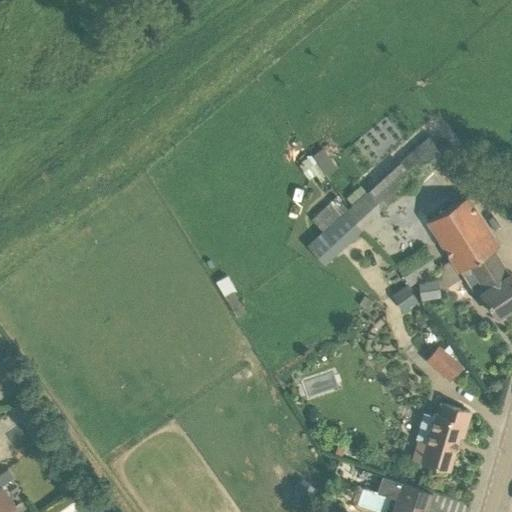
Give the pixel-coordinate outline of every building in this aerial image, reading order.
[(308,244),(326,263),(442,159),(427,137),(347,209),(337,197),(311,219),(322,231),(308,244)] [(320,165),(327,175),(338,167),(331,157),(320,165)] [(476,296),(481,292),(496,316),(511,305),(511,274),(511,273),(509,275),(493,250),(500,245),(467,195),(426,222),(459,272),(461,272),(476,296)] [(423,247),(396,265),(409,285),(438,269),(423,247)] [(438,278),(419,281),(422,300),(441,297),(438,278)] [(417,302),(406,286),(392,294),(403,311),(417,302)] [(439,345),(426,360),(449,381),(464,366),(439,345)] [(10,372),(17,367),(9,356),(2,361),(10,372)] [(427,443),(419,441),(414,458),(449,469),(455,448),(456,449),(458,442),(457,442),(459,435),(463,436),(470,411),(443,403),(440,414),(435,413),(427,443)] [(8,469),(0,474),(0,486),(1,485),(13,477),(8,469)] [(401,481),(401,482),(382,476),(377,492),(395,498),(390,511),(425,511),(432,492),(401,481)] [(16,505),(1,485),(0,486),(0,511),(9,511),(16,505)]
